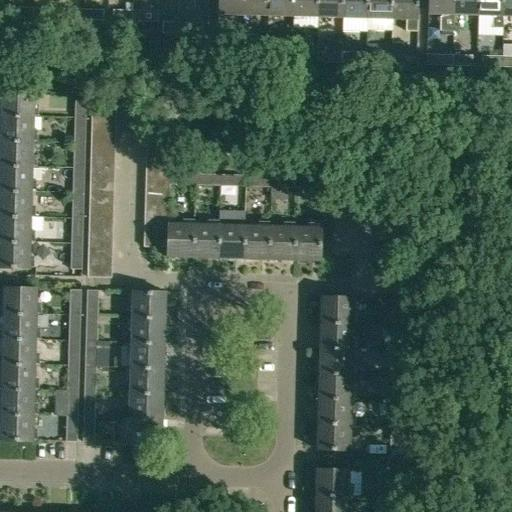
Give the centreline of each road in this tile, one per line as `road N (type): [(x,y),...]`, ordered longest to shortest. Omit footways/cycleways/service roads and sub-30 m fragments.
road 1 (residential): [(192,476),(198,286),(296,288),(292,480)]
road 2 (residential): [(192,476),(0,471)]
